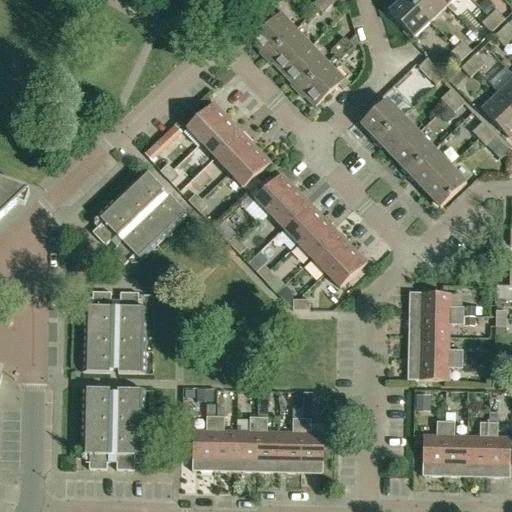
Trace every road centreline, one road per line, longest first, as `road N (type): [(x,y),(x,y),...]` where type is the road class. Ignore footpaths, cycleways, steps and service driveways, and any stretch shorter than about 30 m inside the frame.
road 1 (residential): [(29,227),(206,56),(232,57),(315,144)]
road 2 (residential): [(367,511),(375,406),(367,316),(374,293),(413,257)]
road 3 (residential): [(315,144),(385,71),(366,0)]
road 4 (residential): [(30,505),(32,351)]
road 5 (residential): [(413,257),(325,166),(315,144)]
road 6 (residential): [(413,257),(484,189),(511,190)]
road 7 (residential): [(154,511),(30,505)]
road 8 (residential): [(32,351),(29,227)]
